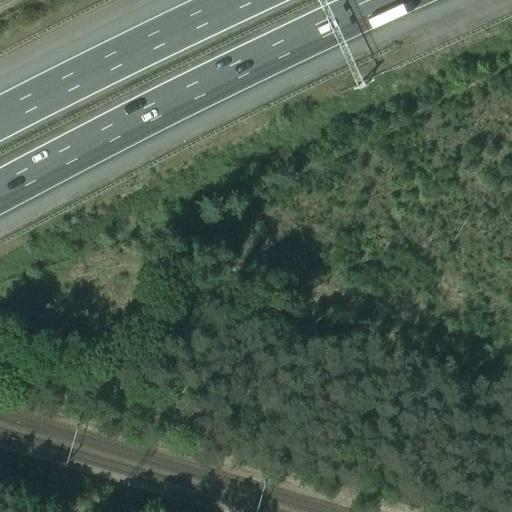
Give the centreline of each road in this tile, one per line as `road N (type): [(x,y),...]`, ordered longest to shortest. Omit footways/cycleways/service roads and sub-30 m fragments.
road 1 (motorway): [(0,192),(132,121),(394,0)]
road 2 (track): [(511,373),(138,263)]
road 3 (motorway): [(232,0),(0,116)]
